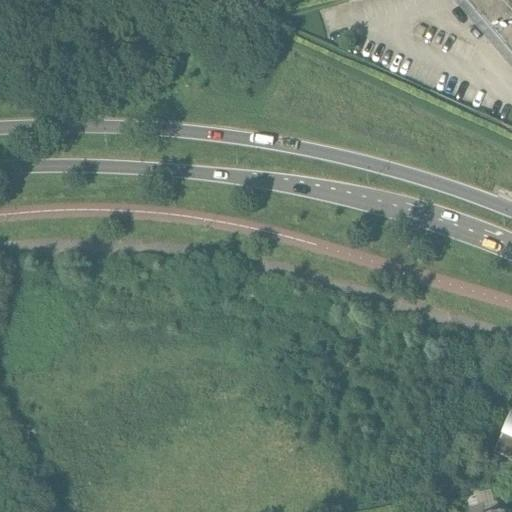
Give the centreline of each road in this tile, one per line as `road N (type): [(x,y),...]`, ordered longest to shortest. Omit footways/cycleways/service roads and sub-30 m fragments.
road 1 (secondary): [(511,210),(343,156),(227,135),(0,129)]
road 2 (secondary): [(0,169),(231,176),(371,204),(511,250)]
